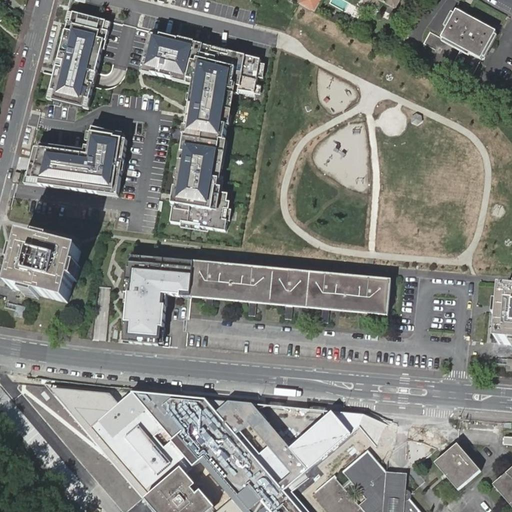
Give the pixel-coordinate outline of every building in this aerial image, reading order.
[(303,0),(301,5),(316,13),(323,0),(303,0)] [(375,6),(394,16),(402,0),(361,0),(359,6),(372,13),(375,6)] [(462,8),(460,12),(467,16),(469,12),(462,8)] [(467,16),(460,12),(457,11),(443,38),(464,50),(452,73),(471,83),(498,32),(467,16)] [(108,24),(75,15),(73,25),(69,24),(66,33),(64,42),(60,57),(62,58),(58,70),(57,69),(51,93),(56,94),(54,103),(85,111),(87,103),(92,105),(96,90),(92,89),(95,76),(99,77),(105,54),(104,54),(106,45),(108,45),(111,34),(105,33),(108,24)] [(256,96),(261,63),(153,35),(143,75),(195,86),(172,225),(227,234),(231,205),(228,205),(229,197),(217,195),(233,96),(240,97),(241,94),(256,96)] [(99,77),(95,76),(92,89),(96,90),(97,90),(99,82),(100,78),(99,77)] [(422,117),(417,114),(411,117),(412,124),(418,127),(423,123),(422,117)] [(92,150),(87,149),(87,151),(86,156),(69,154),(70,152),(53,149),(52,153),(42,152),(38,151),(31,176),(30,181),(42,183),(41,187),(51,188),(51,185),(57,186),(57,189),(100,196),(100,192),(120,195),(124,174),(121,174),(122,165),(125,166),(129,143),(126,143),(117,141),(118,136),(118,135),(95,131),(94,136),(92,150)] [(41,187),(42,183),(30,181),(31,176),(29,176),(26,187),(40,189),(41,187)] [(40,243),(25,239),(21,253),(18,268),(12,290),(26,294),(39,297),(67,304),(73,282),(76,268),(80,253),(53,246),(40,243)] [(12,266),(18,268),(21,253),(15,252),(12,266)] [(191,299),(195,264),(131,258),(130,270),(128,270),(125,303),(129,303),(125,345),(164,348),(168,297),(191,299)] [(210,265),(195,264),(192,296),(390,313),(393,281),(378,280),(378,276),(371,275),(370,279),(335,276),(335,272),(327,272),(327,275),(298,273),(298,269),(291,268),(290,272),(262,270),(262,265),(254,265),(254,269),(218,266),(219,262),(210,261),(210,265)] [(76,268),(73,282),(79,284),(82,270),(76,268)] [(511,344),(511,291),(506,291),(504,306),(503,321),(501,343),(511,344)] [(390,317),(390,313),(192,296),(191,299),(207,301),(206,313),(213,314),(214,302),(250,304),(249,317),(256,317),(257,305),(287,308),(286,321),(293,321),(293,308),(324,311),(323,324),(329,324),(330,311),(367,315),(366,327),(373,328),(374,315),(390,317)] [(23,319),(26,308),(17,307),(15,317),(23,319)] [(61,387),(44,385),(152,501),(181,476),(204,459),(239,496),(217,511),(300,511),(284,493),(354,436),(334,414),(291,449),(255,406),(231,403),(217,412),(208,401),(61,387)] [(437,463),(460,491),(481,473),(457,446),(437,463)] [(369,455),(345,474),(351,481),(354,486),(368,502),(362,506),(367,511),(417,511),(409,502),(411,500),(412,498),(411,494),(409,492),(407,492),(408,478),(387,476),(369,455)] [(511,471),(495,487),(511,506),(511,471)] [(211,511),(181,476),(152,501),(160,511),(211,511)] [(328,511),(364,511),(347,491),(344,488),(337,480),(316,498),(328,511)] [(351,481),(344,488),(347,491),(354,486),(351,481)]
